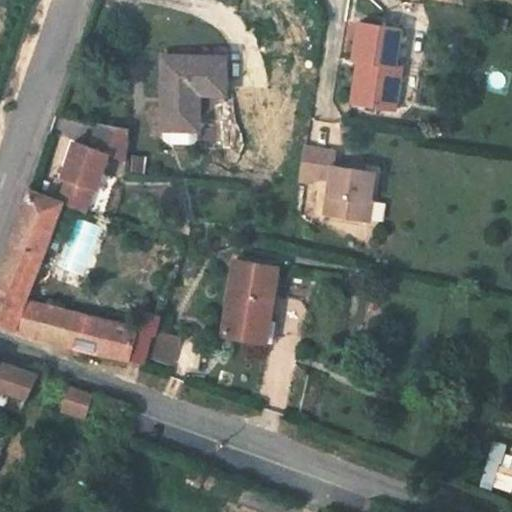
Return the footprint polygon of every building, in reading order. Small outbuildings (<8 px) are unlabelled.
[(401,29),(357,26),(351,63),(359,64),(354,105),(398,110),(403,68),(396,67),(401,29)] [(226,57),(163,56),(162,129),(195,129),(195,93),(225,93),(226,57)] [(92,147),(75,142),(64,177),(69,179),(61,203),(64,204),(87,211),(95,187),(98,188),(109,153),(127,159),(130,128),(100,124),(92,147)] [(336,153),(305,148),(300,177),(331,182),(326,214),(371,221),(374,204),(368,203),(373,173),(334,168),(336,153)] [(61,203),(31,191),(0,271),(0,323),(17,332),(28,301),(64,204),(61,203)] [(103,227),(80,219),(62,268),(86,276),(103,227)] [(219,336),(270,345),(284,263),(233,255),(219,336)] [(17,332),(74,347),(82,314),(28,301),(17,332)] [(82,314),(74,347),(129,360),(138,329),(82,314)] [(160,357),(176,360),(180,335),(164,333),(160,357)] [(0,386),(29,400),(41,376),(0,363),(0,386)] [(70,384),(62,411),(87,418),(95,392),(70,384)] [(511,493),(511,490),(511,448),(493,442),(480,484),(511,493)]
